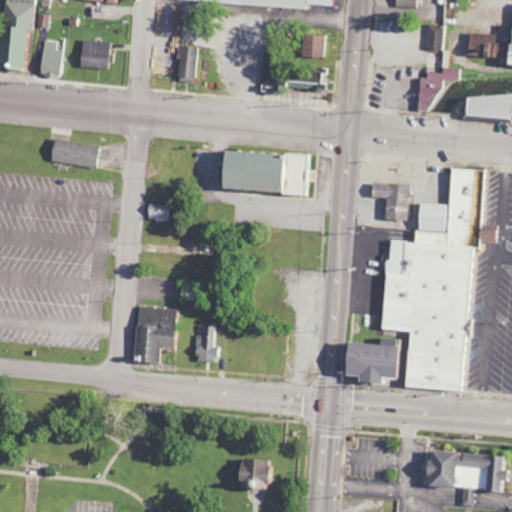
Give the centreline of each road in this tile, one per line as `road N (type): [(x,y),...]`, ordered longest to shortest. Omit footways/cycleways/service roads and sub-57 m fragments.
road 1 (residential): [(511,141),(0,92)]
road 2 (primary): [(330,400),(362,0)]
road 3 (residential): [(120,377),(147,0)]
road 4 (residential): [(330,400),(0,368)]
road 5 (primary): [(511,416),(330,400)]
